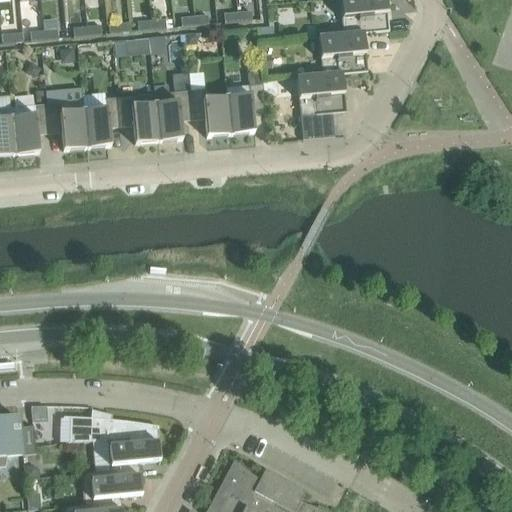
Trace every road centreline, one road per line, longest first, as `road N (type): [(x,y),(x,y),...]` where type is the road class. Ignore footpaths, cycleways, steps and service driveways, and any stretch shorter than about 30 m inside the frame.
road 1 (tertiary): [(0,340),(56,335),(245,362),(421,431),(511,490)]
road 2 (tertiary): [(511,429),(359,348),(270,319),(154,302),(0,308)]
road 3 (residential): [(0,185),(355,152),(429,27),(430,0)]
road 4 (residential): [(0,394),(139,394),(215,414)]
road 5 (residential): [(215,414),(384,487)]
